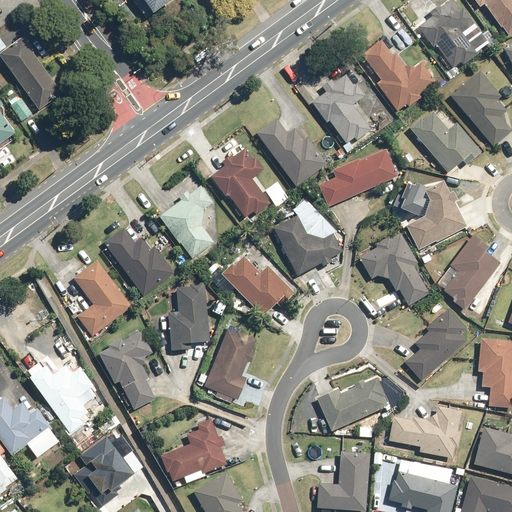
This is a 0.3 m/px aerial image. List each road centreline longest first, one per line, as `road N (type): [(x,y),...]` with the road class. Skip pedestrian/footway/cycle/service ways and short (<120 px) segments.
road 1 (primary): [(166,117),(328,0)]
road 2 (primary): [(0,242),(144,133)]
road 3 (residential): [(304,362),(274,428),(291,511)]
road 4 (residential): [(304,362),(316,316),(335,307),(355,316),(360,331),(341,353)]
road 5 (tertiary): [(144,133),(101,73),(83,30)]
road 6 (tertiary): [(83,30),(166,117)]
